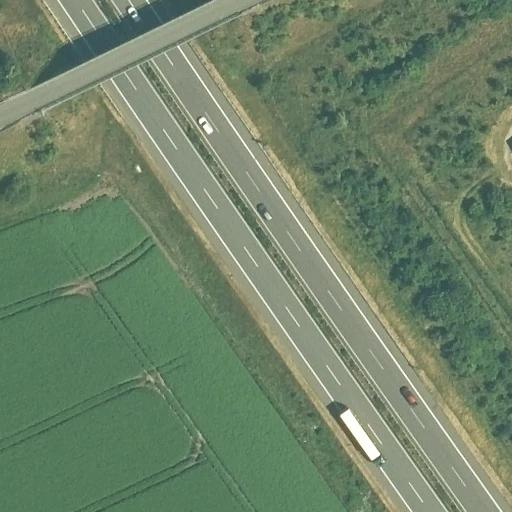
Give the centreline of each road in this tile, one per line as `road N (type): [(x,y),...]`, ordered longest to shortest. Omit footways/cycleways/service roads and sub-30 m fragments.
road 1 (motorway): [(484,511),(130,0)]
road 2 (motorway): [(75,0),(424,511)]
road 3 (unclassified): [(0,114),(233,5)]
